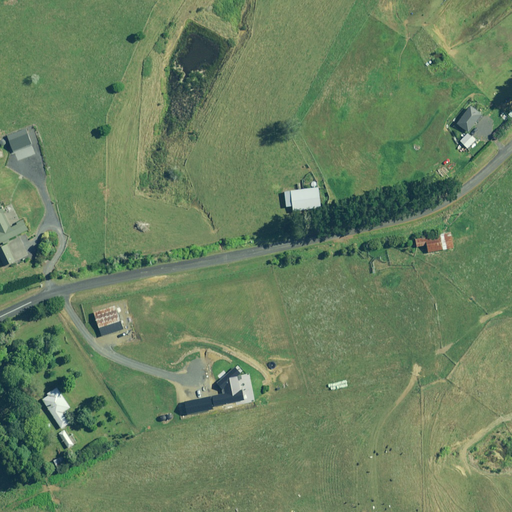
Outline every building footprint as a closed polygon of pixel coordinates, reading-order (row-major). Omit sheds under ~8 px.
[(483,115),(471,106),(458,124),(469,133),(483,115)] [(34,145),(28,129),(8,136),(15,152),(34,145)] [(476,141),(469,133),(461,141),(469,149),(476,141)] [(318,188),(285,192),(287,208),(294,207),(294,211),(321,208),(318,188)] [(30,230),(26,220),(12,226),(2,204),(0,204),(0,243),(0,244),(1,244),(11,264),(30,255),(20,235),(30,230)] [(456,248),(453,233),(416,239),(418,247),(428,246),(429,252),(456,248)] [(124,330),(117,306),(95,313),(103,337),(124,330)] [(70,424),(66,418),(70,415),(67,410),(71,408),(58,388),(48,394),(50,396),(43,400),(62,429),(70,424)] [(165,420),(156,422),(158,430),(166,428),(165,420)] [(74,445),(66,431),(60,434),(69,448),(74,445)] [(63,457),(54,461),(57,467),(66,462),(63,457)]
